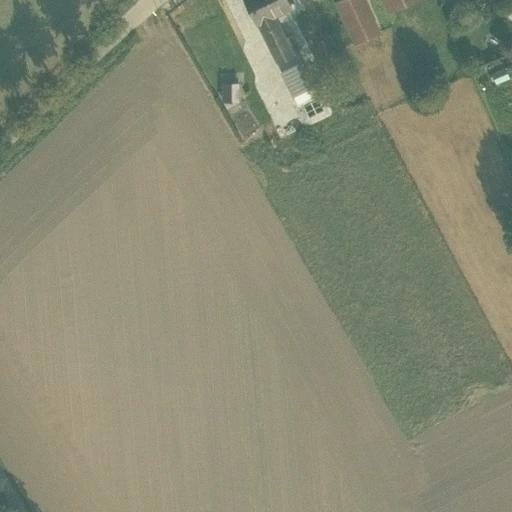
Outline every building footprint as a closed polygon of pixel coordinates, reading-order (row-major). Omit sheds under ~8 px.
[(287,0),(244,0),(256,23),(257,22),(262,33),(279,24),(274,14),(290,6),(287,0)] [(368,12),(346,22),(356,43),(377,33),(368,12)] [(279,24),(262,33),(268,45),(285,37),(279,24)] [(285,37),(268,45),(276,62),(299,51),(291,34),(285,37)] [(221,98),(239,98),(240,80),(222,80),(221,98)]
